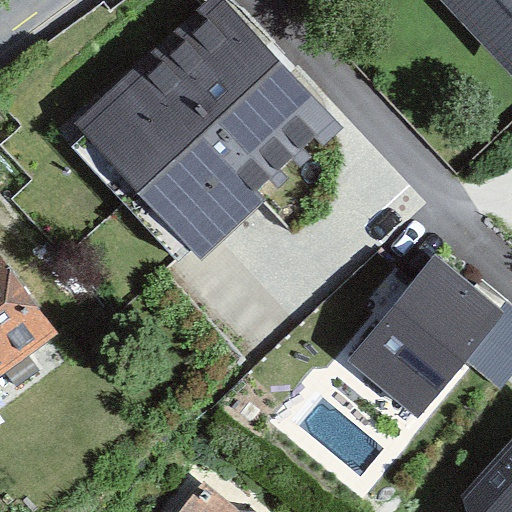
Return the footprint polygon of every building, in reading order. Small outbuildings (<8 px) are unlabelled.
[(343,122),(228,0),(210,0),(79,122),(202,253),(343,122)] [(511,0),(444,0),(511,70),(511,0)] [(511,379),(511,307),(432,246),(410,275),(398,270),(370,306),(374,315),(347,350),(424,409),(465,357),(505,388),(511,379)] [(0,375),(45,340),(0,283),(0,375)] [(511,511),(511,443),(464,500),(479,511),(511,511)] [(222,511),(206,498),(194,511),(222,511)]
